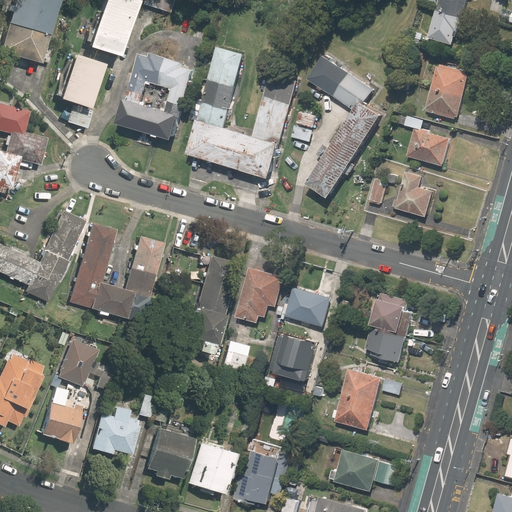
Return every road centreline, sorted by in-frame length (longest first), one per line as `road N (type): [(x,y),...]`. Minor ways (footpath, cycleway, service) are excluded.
road 1 (residential): [(496,282),(470,282),(121,184),(95,165)]
road 2 (primary): [(496,282),(432,511)]
